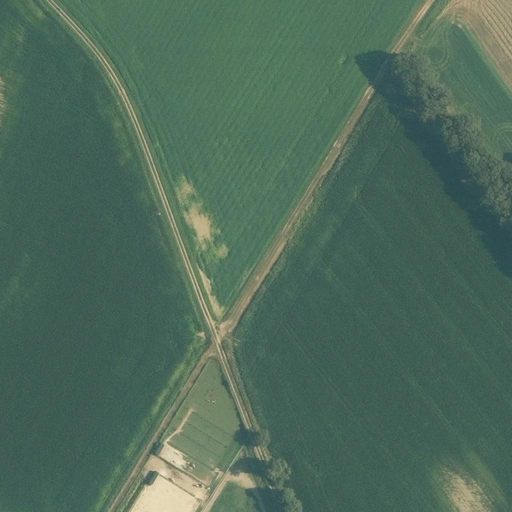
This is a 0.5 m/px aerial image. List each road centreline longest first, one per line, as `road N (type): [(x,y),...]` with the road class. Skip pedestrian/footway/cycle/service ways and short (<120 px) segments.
road 1 (track): [(283,511),(112,71),(48,0)]
road 2 (track): [(215,340),(435,0)]
road 3 (track): [(215,340),(111,511)]
